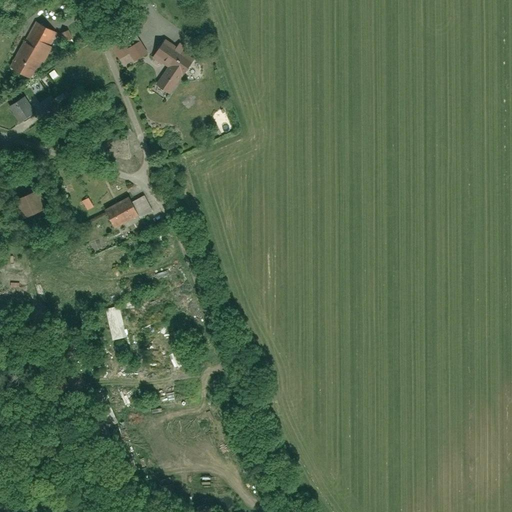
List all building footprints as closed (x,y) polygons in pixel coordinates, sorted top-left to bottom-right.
[(35,21),(11,69),(37,82),(61,34),(35,21)] [(77,41),(72,30),(63,34),(68,45),(77,41)] [(170,69),(156,89),(173,100),(193,71),(201,60),(172,40),(157,60),(170,69)] [(126,63),(134,58),(139,65),(148,58),(138,44),(131,49),(126,41),(116,48),(126,63)] [(24,100),(12,107),(22,124),(34,117),(24,100)] [(33,191),(9,203),(20,226),(45,214),(33,191)] [(107,210),(115,229),(144,217),(136,197),(107,210)] [(80,203),(85,212),(95,208),(90,198),(80,203)]
